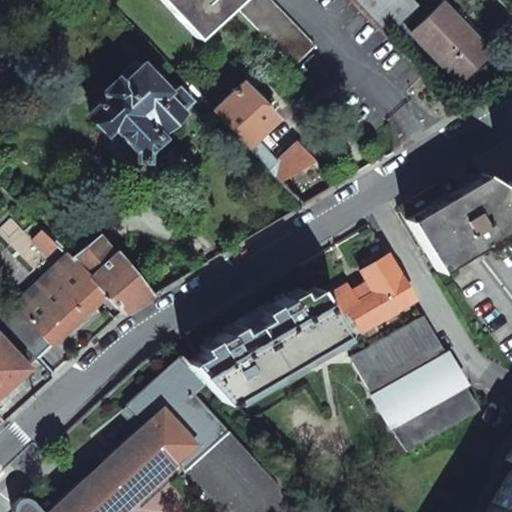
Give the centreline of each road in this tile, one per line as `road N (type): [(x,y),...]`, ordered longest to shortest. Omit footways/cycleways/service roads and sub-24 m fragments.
road 1 (residential): [(374,196),(147,335),(0,456)]
road 2 (residential): [(374,196),(470,360)]
road 3 (residential): [(511,111),(374,196)]
